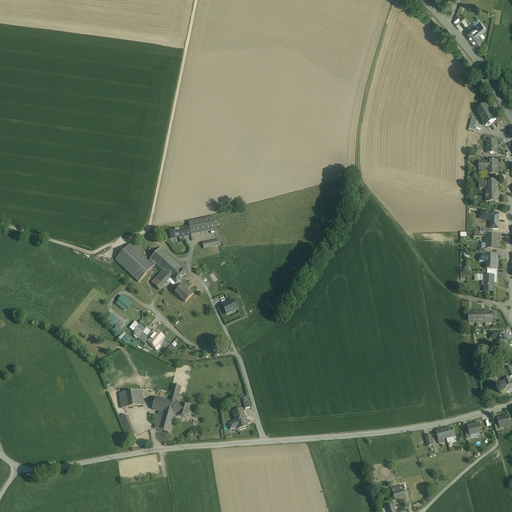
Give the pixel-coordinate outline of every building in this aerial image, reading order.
[(456,25),(462,31),(469,24),(464,18),(456,25)] [(476,27),(467,35),(475,45),(482,39),(478,34),(480,32),(481,33),(486,29),(480,22),(475,26),(476,27)] [(496,120),(487,105),(480,109),(477,111),(486,126),(496,120)] [(477,121),(471,119),(468,130),(474,132),(477,121)] [(491,141),(487,141),(487,154),(498,153),(497,140),(491,141)] [(498,161),(487,161),(479,162),(479,168),(488,168),(488,174),(487,174),(487,175),(496,175),(498,175),(498,174),(497,161),(498,161)] [(488,181),(479,181),(479,189),(487,189),(487,198),(486,198),(487,198),(487,202),(486,202),(489,202),(496,202),(499,202),(499,201),(498,201),(498,181),(496,181),(488,181)] [(493,214),(482,211),(481,211),(480,218),(491,220),(491,229),(493,229),(499,229),(499,226),(498,226),(499,215),(493,213),(493,214)] [(188,222),(189,226),(191,235),(215,230),(213,217),(188,222)] [(189,226),(168,230),(170,239),(191,235),(189,226)] [(493,236),(485,236),(486,236),(486,237),(486,243),(486,249),(485,249),(491,249),(498,249),(499,236),(493,236)] [(217,240),(203,243),(204,249),(219,246),(217,240)] [(149,263),(129,245),(115,260),(138,282),(155,264),(151,260),(149,263)] [(160,249),(150,259),(151,260),(155,264),(163,271),(170,278),(180,267),(160,249)] [(491,256),(488,256),(488,257),(487,263),(487,270),(491,270),(497,270),(497,257),(491,256)] [(180,267),(170,278),(176,284),(186,273),(182,269),(180,267)] [(163,271),(162,271),(151,283),(159,290),(170,278),(163,271)] [(491,276),(484,275),(484,276),(486,276),(485,285),(484,285),(484,292),(489,292),(489,291),(493,291),(493,297),(493,283),(497,283),(497,276),(491,276)] [(183,284),(175,293),(185,302),(193,294),(183,284)] [(125,311),(128,308),(129,309),(133,304),(123,295),(116,304),(125,311)] [(233,300),(222,305),(227,314),(237,310),(233,300)] [(493,312),(469,312),(469,324),(493,323),(493,312)] [(112,313),(105,320),(113,326),(119,320),(112,313)] [(145,330),(139,325),(137,328),(137,329),(136,328),(136,329),(135,330),(135,335),(146,344),(148,342),(150,339),(143,333),(145,330)] [(150,339),(148,342),(155,348),(163,338),(156,332),(150,339)] [(496,348),(505,348),(505,341),(504,341),(504,332),(490,332),(490,339),(491,339),(491,338),(497,338),(497,345),(498,345),(498,348),(496,348)] [(501,372),(506,370),(504,365),(494,369),(496,374),(501,372)] [(511,367),(506,370),(501,372),(505,380),(511,378),(511,377),(511,367)] [(505,380),(503,381),(505,385),(503,385),(504,386),(505,386),(505,387),(506,388),(507,390),(507,391),(506,392),(506,393),(511,390),(511,381),(511,378),(505,380)] [(181,386),(172,384),(170,392),(172,392),(170,401),(171,401),(175,403),(176,398),(177,394),(179,394),(181,386)] [(506,392),(507,390),(506,388),(505,387),(505,386),(504,386),(502,385),(500,386),(499,387),(498,388),(497,390),(498,392),(499,394),(500,395),(502,395),(504,394),(505,393),(506,392)] [(141,391),(119,394),(121,408),(144,405),(141,391)] [(170,401),(155,397),(152,410),(163,412),(168,414),(171,401),(170,401)] [(175,403),(171,401),(168,414),(174,415),(177,416),(180,404),(175,403)] [(190,406),(180,404),(177,416),(187,419),(190,406)] [(242,409),(233,412),(236,422),(228,424),(230,430),(234,429),(234,428),(238,427),(238,429),(248,427),(246,422),(246,423),(244,419),(245,419),(242,409)] [(168,414),(163,412),(158,430),(169,433),(174,415),(168,414)] [(127,415),(120,418),(125,431),(132,428),(127,415)] [(502,418),(498,419),(499,424),(500,429),(501,429),(511,426),(509,417),(503,419),(502,418)] [(480,424),(468,427),(468,426),(469,432),(470,436),(471,436),(476,434),(476,435),(477,435),(476,433),(481,432),(482,433),(481,430),(482,430),(480,423),(480,424)] [(132,428),(125,431),(129,439),(136,436),(132,428)] [(453,428),(436,432),(439,444),(445,443),(444,440),(447,439),(452,437),(455,437),(453,428)] [(403,490),(392,493),(394,499),(405,496),(403,490)]
